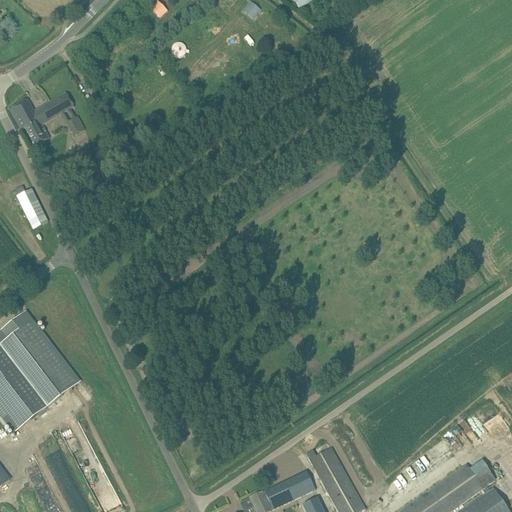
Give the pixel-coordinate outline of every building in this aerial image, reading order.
[(165,0),(151,16),(156,21),(160,17),(165,21),(176,9),(166,0),(165,0)] [(291,0),(298,10),(313,1),(312,0),(291,0)] [(252,21),(260,11),(250,2),(241,11),(252,21)] [(252,28),(261,35),(273,20),(264,13),(252,28)] [(144,16),(141,20),(150,27),(153,23),(144,16)] [(155,31),(149,36),(155,44),(162,38),(155,31)] [(190,49),(199,43),(193,34),(184,40),(190,49)] [(291,42),(288,38),(281,44),(288,53),(301,43),(297,38),(291,42)] [(172,58),(181,54),(177,45),(168,49),(172,58)] [(229,61),(237,74),(246,68),(238,55),(229,61)] [(222,86),(232,80),(227,72),(217,77),(222,86)] [(74,108),(70,102),(65,94),(34,112),(27,100),(9,110),(21,131),(25,129),(35,147),(49,139),(42,126),(74,108)] [(73,136),(84,130),(77,118),(66,124),(73,136)] [(101,184),(84,153),(70,161),(86,191),(101,184)] [(33,230),(47,223),(32,190),(17,197),(33,230)] [(0,331),(0,414),(14,433),(80,383),(25,312),(0,331)] [(363,511),(366,511),(331,449),(315,458),(312,452),(306,455),(337,511),(363,511)] [(416,475),(415,476),(417,481),(432,473),(427,464),(414,471),(416,475)] [(401,511),(450,511),(467,501),(483,491),(495,482),(487,469),(474,478),(466,466),(401,511)] [(0,487),(10,480),(0,467),(0,487)] [(250,499),(256,511),(270,511),(315,491),(306,473),(250,499)] [(508,511),(493,490),(460,511),(508,511)] [(301,504),(304,511),(322,511),(317,498),(301,504)]
